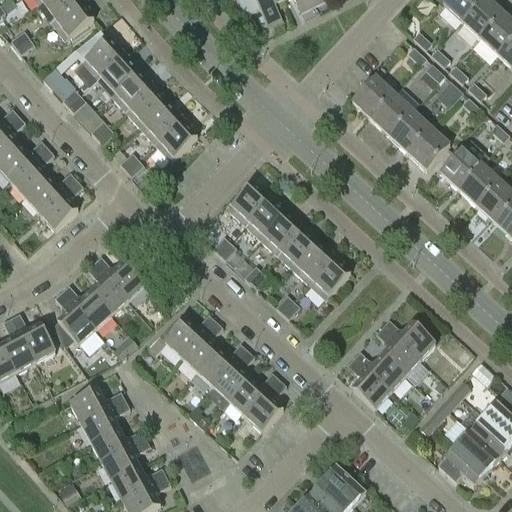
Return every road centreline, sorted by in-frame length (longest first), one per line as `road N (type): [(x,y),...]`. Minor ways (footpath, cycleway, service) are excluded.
road 1 (tertiary): [(511,337),(281,126)]
road 2 (residential): [(349,412),(169,238)]
road 3 (residential): [(132,205),(0,63)]
road 4 (tertiary): [(281,126),(160,0)]
road 5 (residential): [(387,0),(281,126)]
road 6 (residential): [(0,302),(76,255),(132,205)]
road 7 (residential): [(169,238),(281,126)]
road 8 (residential): [(457,511),(349,412)]
road 9 (residential): [(250,511),(349,412)]
